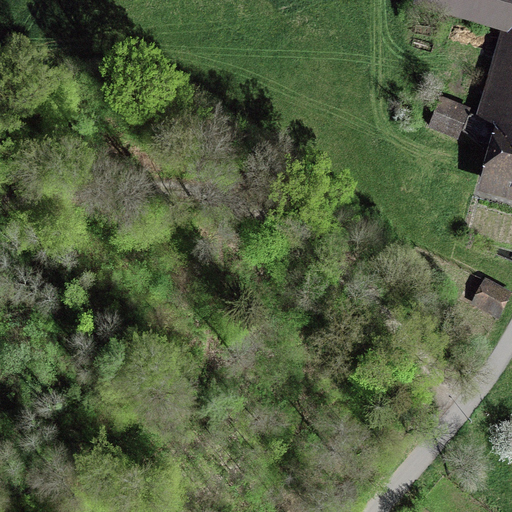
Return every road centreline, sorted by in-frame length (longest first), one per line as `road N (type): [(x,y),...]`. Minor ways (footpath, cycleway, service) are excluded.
road 1 (track): [(464,404),(300,240),(228,200),(138,186),(0,204)]
road 2 (residential): [(511,337),(373,511)]
